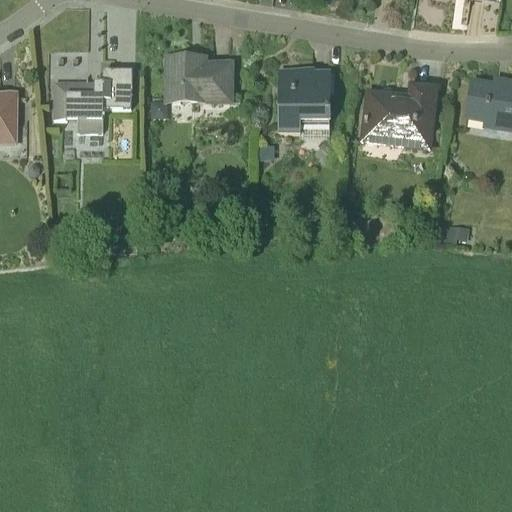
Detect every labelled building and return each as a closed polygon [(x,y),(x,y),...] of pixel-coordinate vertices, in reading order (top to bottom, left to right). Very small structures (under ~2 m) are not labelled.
[(228,110),(229,72),(203,71),(203,64),(168,63),(167,109),(228,110)] [(130,114),(131,77),(110,76),(103,76),(103,88),(70,87),(54,87),(53,99),(53,124),(78,125),(78,137),(101,137),(102,114),(130,114)] [(328,138),(328,80),(295,79),(295,76),(280,76),(279,139),(299,139),(299,137),(328,138)] [(511,138),(511,88),(504,87),(503,93),(472,87),(465,126),(484,129),(483,133),(511,138)] [(427,158),(434,96),(411,93),(410,103),(367,98),(361,150),(427,158)] [(0,150),(12,151),(13,102),(0,102),(0,150)] [(31,169),(28,172),(28,177),(31,180),(36,180),(39,177),(39,172),(36,169),(31,169)] [(363,220),(347,214),(340,234),(356,239),(363,220)] [(252,233),(261,233),(260,217),(251,217),(252,233)] [(249,220),(239,220),(239,233),(249,233),(249,220)] [(444,230),(442,247),(456,248),(456,245),(468,246),(468,232),(444,230)]
